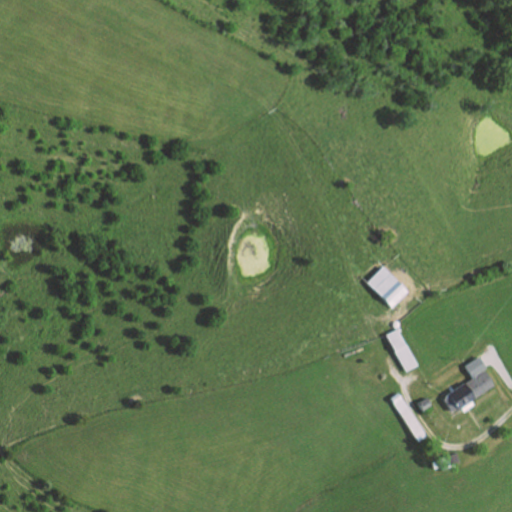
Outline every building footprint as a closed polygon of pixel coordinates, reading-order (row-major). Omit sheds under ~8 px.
[(386,308),(402,292),(376,267),(360,283),(386,308)] [(392,329),(412,366),(400,373),(380,335),(392,329)] [(446,411),(448,409),(450,412),(490,385),(480,370),(437,399),(446,411)] [(393,391),(422,436),(412,443),(383,397),(393,391)] [(424,397),(429,405),(420,411),(415,403),(424,397)] [(434,458),(454,452),(457,462),(451,464),(451,467),(439,470),(438,467),(431,469),(429,461),(435,460),(434,458)]
